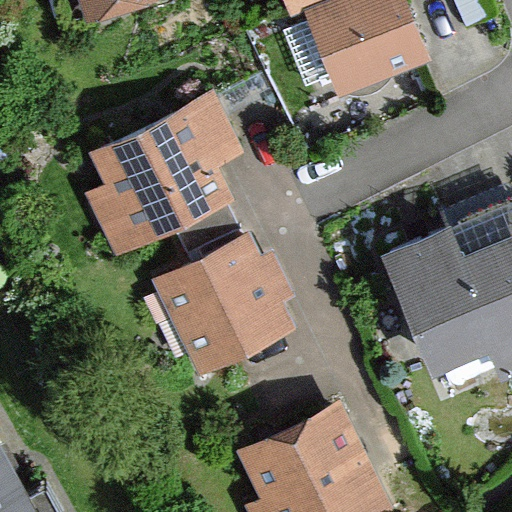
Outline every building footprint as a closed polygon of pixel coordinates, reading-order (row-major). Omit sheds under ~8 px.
[(157,0),(76,0),(83,22),(157,0)] [(286,0),(294,19),(311,13),(343,98),(437,63),(412,0),(286,0)] [(239,156),(208,95),(90,154),(107,186),(82,198),(112,257),(235,195),(220,166),(239,156)] [(511,220),(505,204),(388,251),(438,376),(494,354),(498,364),(503,376),(511,373),(511,220)] [(299,332),(247,232),(150,282),(201,382),(299,332)] [(390,511),(398,508),(343,398),(239,449),(262,495),(247,502),(251,511),(390,511)] [(58,511),(46,511),(0,428),(0,511),(69,511),(67,507),(58,511)]
